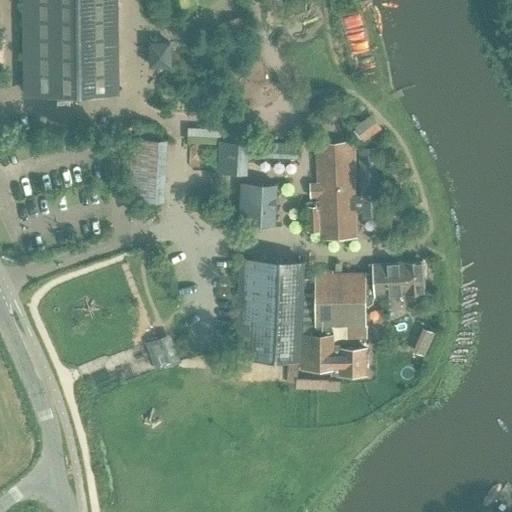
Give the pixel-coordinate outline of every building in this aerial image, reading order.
[(26,0),(26,73),(28,73),(81,73),(81,74),(115,73),(115,92),(122,92),(121,0),(26,0)] [(239,23),(226,27),(230,40),(243,36),(239,23)] [(168,49),(152,49),(153,60),(169,59),(168,49)] [(211,53),(197,54),(199,68),(213,67),(211,53)] [(28,73),(26,73),(26,93),(115,92),(115,73),(81,74),(81,73),(28,73)] [(369,119),(354,128),(360,138),(375,129),(369,119)] [(223,141),(223,129),(224,126),(191,125),(190,139),(220,141),(223,141)] [(220,141),(219,167),(243,168),(246,130),(223,129),(223,141),(220,141)] [(131,139),(131,153),(146,154),(147,139),(131,138),(131,139)] [(166,140),(147,139),(146,154),(131,153),(130,183),(154,184),(153,200),(164,200),(166,140)] [(308,208),(307,208),(308,228),(320,228),(320,232),(321,238),(356,236),(355,212),(355,210),(354,197),(353,180),(355,180),(354,163),(353,142),(345,143),(343,140),(326,140),(324,144),(322,144),(315,144),(317,182),(318,182),(319,183),(310,183),(311,197),(316,197),(316,201),(307,202),(308,208)] [(240,204),(239,223),(271,224),(272,206),(257,205),(256,205),(257,183),(241,182),(240,204)] [(130,183),(129,198),(153,200),(154,184),(130,183)] [(361,196),(354,197),(355,210),(361,209),(361,212),(370,212),(379,211),(378,187),(361,188),(361,196)] [(235,354),(232,356),(287,359),(297,360),(297,357),(301,357),(301,369),(331,368),(331,374),(365,374),(365,348),(340,348),(338,345),(332,345),(332,342),(332,335),(330,335),(331,325),(347,325),(347,338),(366,338),(366,325),(365,325),(365,306),(368,306),(372,303),(372,300),(373,300),(389,299),(388,294),(407,293),(407,295),(425,294),(422,260),(402,262),(368,264),(369,273),(316,273),(316,281),(302,281),(303,262),(240,258),(235,354)] [(181,358),(171,331),(146,340),(156,367),(181,358)] [(420,343),(415,353),(424,357),(428,347),(420,343)] [(327,376),(297,376),(298,389),(327,388),(327,376)] [(328,391),(328,392),(339,392),(340,381),(329,381),(328,391)]
